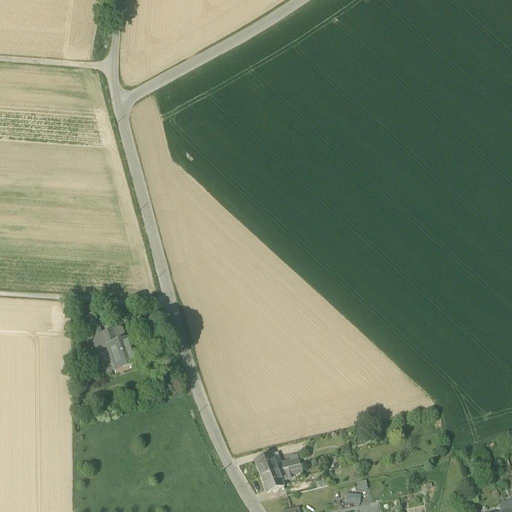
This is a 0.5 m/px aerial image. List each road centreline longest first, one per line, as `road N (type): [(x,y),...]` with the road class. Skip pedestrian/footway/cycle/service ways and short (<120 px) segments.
road 1 (residential): [(117,108),(183,353),(212,434),(255,511)]
road 2 (residential): [(299,0),(117,108)]
road 3 (track): [(172,305),(0,294)]
